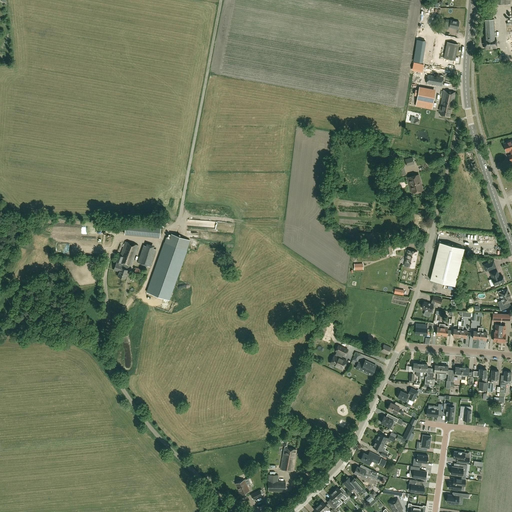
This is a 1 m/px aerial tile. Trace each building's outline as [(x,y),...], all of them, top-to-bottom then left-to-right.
[(446,19),(445,23),(449,24),(449,27),(457,29),(459,22),(450,20),(446,19)] [(495,38),(494,19),(484,20),(485,38),(484,38),(485,48),(489,48),(489,49),(492,48),(496,48),(496,38),(495,38)] [(431,59),(435,37),(426,36),(423,57),(431,59)] [(455,60),(458,44),(447,42),(444,58),(455,60)] [(441,86),(443,78),(428,75),(426,83),(441,86)] [(432,109),(436,90),(419,87),(419,90),(418,93),(416,106),(432,109)] [(452,109),(455,92),(443,90),(440,106),(442,107),(440,115),(448,116),(450,109),(452,109)] [(469,171),(477,170),(472,151),(465,153),(469,171)] [(412,193),(423,190),(419,174),(407,177),(412,193)] [(160,237),(160,233),(162,233),(163,231),(160,230),(161,223),(146,222),(145,226),(126,224),(125,234),(160,237)] [(175,281),(186,250),(190,240),(171,233),(169,238),(167,237),(165,242),(154,273),(175,281)] [(131,266),(138,245),(125,241),(120,255),(118,255),(116,261),(119,262),(119,263),(116,262),(114,270),(119,271),(118,276),(125,278),(128,270),(126,269),(128,265),(131,266)] [(390,256),(396,255),(395,250),(405,249),(404,242),(388,245),(390,256)] [(454,286),(464,248),(439,242),(430,280),(434,281),(434,283),(438,284),(439,282),(454,286)] [(150,267),(156,249),(144,245),(137,262),(150,267)] [(414,268),(417,252),(408,250),(404,266),(414,268)] [(491,269),(489,263),(483,265),(486,271),(491,269)] [(499,276),(497,271),(490,273),(492,278),(492,279),(494,285),(504,282),(502,275),(499,276)] [(511,301),(507,289),(503,290),(502,290),(498,291),(501,300),(498,302),(501,310),(506,308),(505,304),(511,301)] [(433,304),(424,302),(422,308),(431,311),(433,304)] [(426,328),(426,325),(420,324),(420,327),(416,327),(415,334),(423,334),(424,328),(426,328)] [(460,337),(461,326),(458,325),(458,330),(453,329),(453,336),(460,337)] [(479,339),(480,328),(478,328),(478,332),(473,331),(472,338),(479,339)] [(334,355),(330,363),(330,364),(330,363),(335,365),(334,366),(339,368),(339,367),(342,369),(346,361),(341,358),(343,355),(345,356),(348,350),(338,345),(335,351),(337,352),(335,355),(334,355)] [(388,354),(391,348),(384,345),(381,351),(388,354)] [(358,362),(355,368),(360,371),(361,369),(364,370),(363,372),(367,373),(368,372),(372,374),(376,366),(365,360),(363,364),(358,362)] [(472,385),(473,372),(469,371),(469,368),(462,367),(461,379),(465,380),(465,375),(468,375),(467,384),(472,385)] [(487,375),(486,375),(486,370),(479,369),(479,371),(476,371),(475,376),(479,376),(482,377),(482,382),(480,382),(479,389),(486,390),(487,383),(487,375)] [(498,379),(498,371),(492,370),(491,378),(490,378),(489,381),(493,381),(493,378),(498,379)] [(510,380),(511,372),(504,371),(503,379),(503,381),(501,381),(499,392),(505,392),(506,383),(507,383),(508,380),(510,380)] [(413,401),(418,392),(413,389),(411,388),(408,393),(410,394),(410,395),(400,391),(397,397),(408,402),(409,399),(413,401)] [(398,407),(390,403),(387,410),(396,414),(399,407),(405,410),(407,407),(400,403),(398,407)] [(438,411),(441,412),(442,404),(438,403),(438,410),(427,408),(427,415),(437,417),(438,411)] [(444,403),(443,412),(446,412),(445,418),(452,419),(454,407),(450,406),(450,404),(444,403)] [(460,413),(463,413),(462,420),(464,420),(464,421),(467,421),(471,421),(472,410),(471,409),(472,407),(460,406),(460,413)] [(396,422),(398,419),(392,416),(391,419),(384,416),(384,417),(383,417),(382,417),(381,419),(382,419),(382,420),(381,422),(390,427),(393,421),(396,422)] [(413,429),(414,428),(415,427),(414,427),(409,424),(403,437),(408,440),(413,429)] [(384,444),(387,438),(379,434),(376,440),(384,444)] [(381,451),(384,444),(376,440),(373,447),(381,451)] [(293,471),(296,450),(284,447),(280,469),(293,471)] [(455,459),(455,462),(470,464),(470,460),(463,459),(464,454),(451,452),(450,458),(455,459)] [(372,457),(363,453),(360,460),(369,464),(371,460),(377,463),(380,457),(374,454),(372,457)] [(424,461),(424,456),(414,455),(414,460),(411,460),(411,463),(417,463),(417,460),(424,461)] [(451,474),(462,475),(463,471),(466,472),(467,465),(459,464),(459,467),(452,466),(451,474)] [(377,472),(365,466),(363,469),(357,466),(354,473),(363,477),(365,473),(373,478),(374,477),(377,472)] [(415,469),(409,469),(409,471),(411,471),(410,476),(414,477),(421,479),(423,473),(415,472),(415,469)] [(285,492),(285,482),(278,481),(278,475),(268,475),(268,491),(285,492)] [(355,485),(348,478),(343,483),(350,490),(352,488),(357,494),(361,490),(364,493),(366,491),(363,488),(358,482),(355,485)] [(240,495),(249,491),(244,480),(236,484),(240,495)] [(451,481),(450,488),(462,489),(462,484),(466,485),(467,483),(467,481),(459,480),(459,482),(451,481)] [(408,490),(418,491),(418,486),(414,486),(415,483),(406,482),(405,486),(409,486),(408,490)] [(342,493),(338,488),(333,492),(339,498),(342,496),(341,497),(344,500),(349,496),(345,491),(342,493)] [(336,503),(338,502),(337,500),(339,498),(333,492),(329,496),(336,503)] [(458,504),(459,496),(448,494),(446,503),(458,504)] [(336,511),(338,508),(330,499),(327,501),(336,511)] [(326,505),(323,501),(318,505),(324,511),(326,510),(328,511),(329,510),(330,511),(336,511),(327,501),(327,502),(328,503),(326,505)] [(416,511),(417,505),(411,505),(412,504),(408,503),(407,509),(410,510),(410,511),(416,511)]
